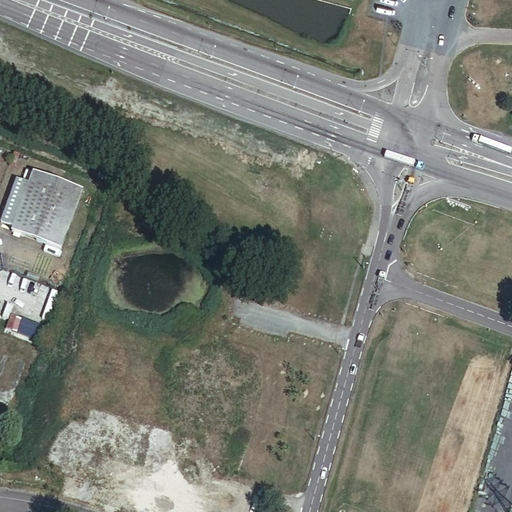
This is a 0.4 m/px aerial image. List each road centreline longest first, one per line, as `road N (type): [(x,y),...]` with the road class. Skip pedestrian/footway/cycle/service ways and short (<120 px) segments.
road 1 (unclassified): [(27,10),(228,105),(354,151),(375,170),(388,220)]
road 2 (secondary): [(27,10),(408,151)]
road 3 (unclassified): [(410,69),(366,86),(341,83),(101,9)]
road 4 (secondary): [(395,121),(101,9)]
road 5 (unclassified): [(371,280),(306,511)]
road 6 (unclassified): [(371,280),(511,330)]
road 7 (unclassified): [(388,220),(438,189),(511,202)]
